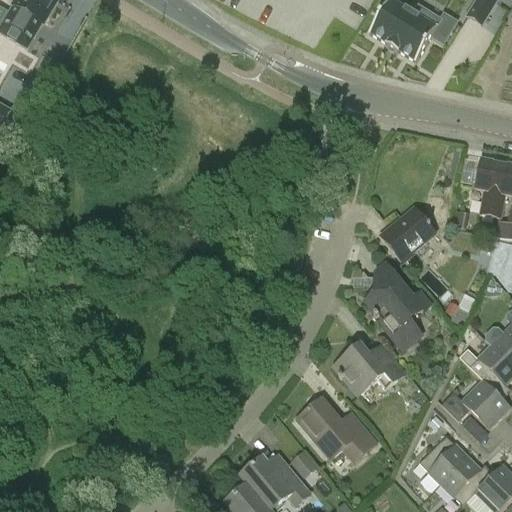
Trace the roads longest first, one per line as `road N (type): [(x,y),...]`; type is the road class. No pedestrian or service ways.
road 1 (tertiary): [(511,129),(318,85),(160,0)]
road 2 (residential): [(144,511),(250,412),(297,345),(351,216)]
